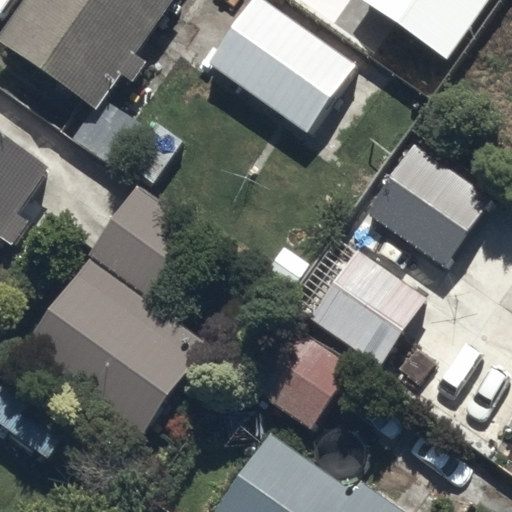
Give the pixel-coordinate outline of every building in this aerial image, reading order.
[(43,0),(7,54),(106,122),(186,5),(179,0),(43,0)] [(486,0),(360,0),(445,59),(486,0)] [(213,78),(315,146),(364,74),(263,5),(213,78)] [(151,143),(126,175),(155,196),(186,153),(183,151),(188,144),(168,130),(163,136),(158,133),(151,143)] [(0,262),(56,181),(0,142),(0,262)] [(417,155),(373,219),(454,274),(498,209),(417,155)] [(147,194),(100,263),(187,322),(234,253),(147,194)] [(366,263),(320,331),(386,376),(433,308),(366,263)] [(213,356),(93,275),(25,373),(145,455),(213,356)] [(511,291),(496,314),(511,325),(511,291)] [(317,440),(358,380),(303,343),(262,403),(317,440)] [(0,412),(0,440),(52,476),(81,433),(16,389),(0,412)] [(239,511),(381,511),(284,446),(239,511)]
